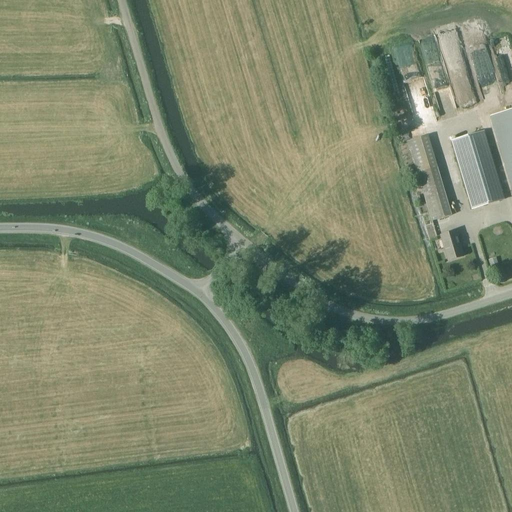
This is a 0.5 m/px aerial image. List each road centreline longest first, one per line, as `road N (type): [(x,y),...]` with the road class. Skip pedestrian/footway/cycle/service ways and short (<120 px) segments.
road 1 (unclassified): [(241,241),(318,299),(359,317),(407,321),(492,299)]
road 2 (unclassified): [(241,241),(187,186),(165,145),(121,0)]
road 3 (unclassified): [(199,293),(250,363),(294,511)]
road 4 (unclassified): [(0,227),(56,228),(111,242),(199,293)]
road 5 (unclassified): [(476,113),(441,133),(467,227)]
